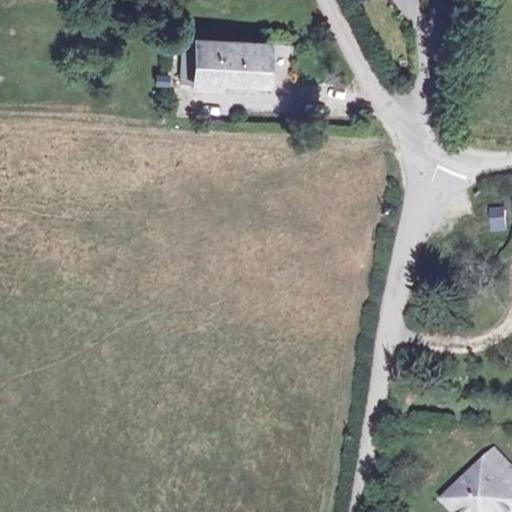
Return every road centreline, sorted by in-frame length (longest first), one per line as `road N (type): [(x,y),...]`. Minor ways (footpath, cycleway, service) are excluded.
road 1 (residential): [(425,153),(354,511)]
road 2 (unclassified): [(328,0),(367,82),(425,153)]
